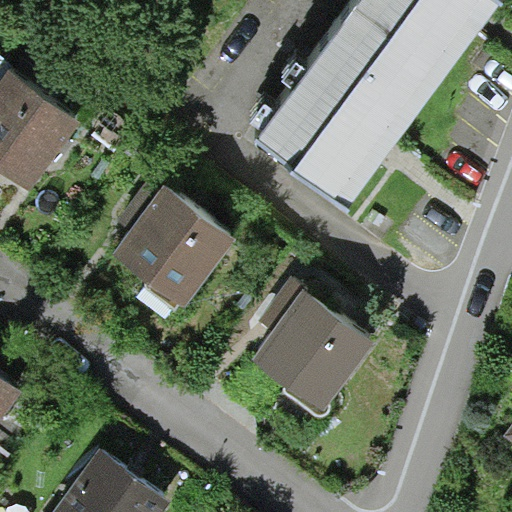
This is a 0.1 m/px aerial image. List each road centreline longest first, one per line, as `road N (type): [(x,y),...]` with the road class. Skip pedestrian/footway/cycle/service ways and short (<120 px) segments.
road 1 (residential): [(318,511),(0,274)]
road 2 (residential): [(511,238),(411,511)]
